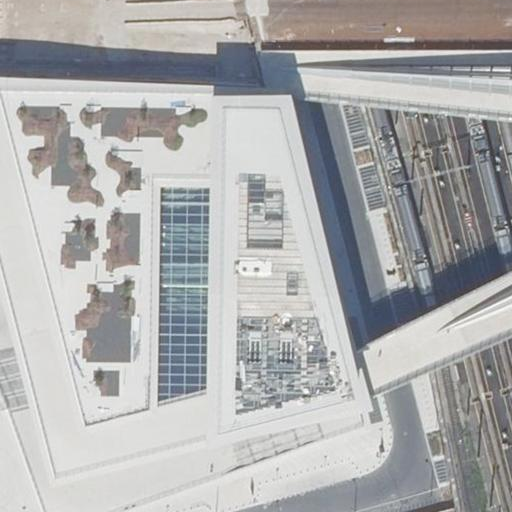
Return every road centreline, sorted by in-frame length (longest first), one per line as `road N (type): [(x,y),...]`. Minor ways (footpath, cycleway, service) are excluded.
road 1 (residential): [(298,511),(393,483),(411,443),(309,38)]
road 2 (secondary): [(0,11),(259,21)]
road 3 (secondary): [(511,25),(259,21)]
